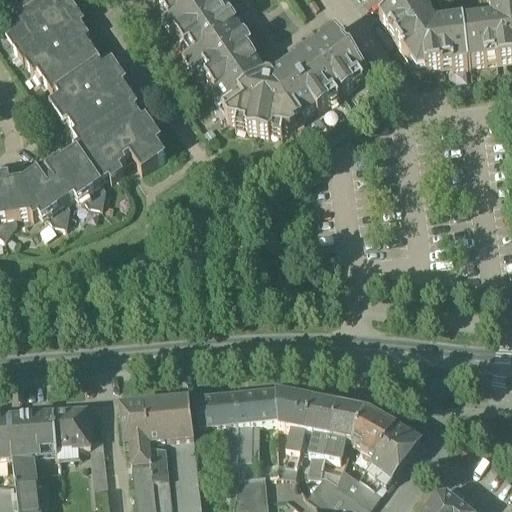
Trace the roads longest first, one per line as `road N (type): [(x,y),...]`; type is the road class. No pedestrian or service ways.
road 1 (secondary): [(449,368),(302,358),(0,377)]
road 2 (residential): [(511,114),(408,127),(333,0)]
road 3 (residential): [(449,368),(441,473),(409,511)]
